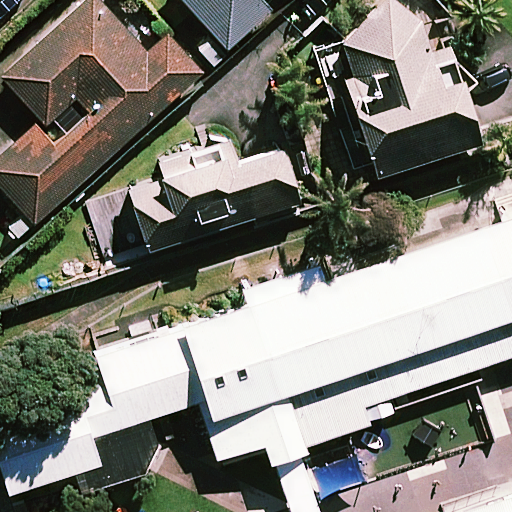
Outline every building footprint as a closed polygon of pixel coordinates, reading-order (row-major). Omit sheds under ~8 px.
[(0,163),(0,184),(39,227),(206,75),(171,37),(151,55),(100,0),(94,0),(5,81),(49,128),(79,101),(93,116),(57,149),(39,128),(0,163)] [(182,0),(231,53),(288,0),(182,0)] [(481,85),(456,60),(452,48),(432,54),(422,22),(395,0),(387,0),(345,46),(356,79),(346,82),(377,180),(483,146),(468,98),(481,85)] [(131,190),(152,254),(301,207),(283,151),(240,165),(232,142),(161,165),(165,179),(131,190)] [(98,441),(203,406),(221,462),(264,448),(268,460),(375,425),(369,407),(511,359),(511,219),(188,325),(189,329),(99,358),(107,383),(0,417),(0,466),(10,498),(106,466),(98,441)] [(511,511),(511,502),(481,511),(511,511)]
